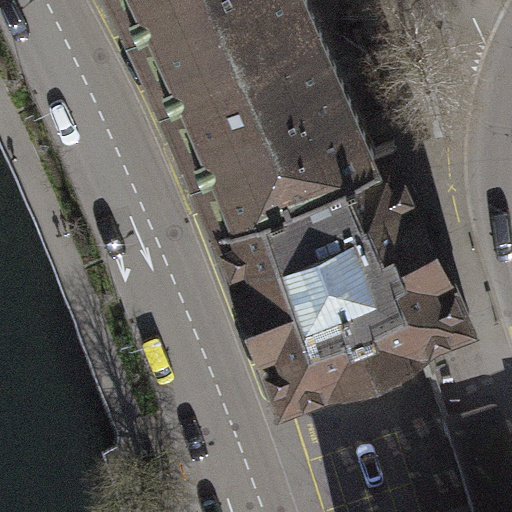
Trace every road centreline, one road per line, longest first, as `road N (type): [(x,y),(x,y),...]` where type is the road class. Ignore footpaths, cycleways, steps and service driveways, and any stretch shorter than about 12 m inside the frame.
road 1 (tertiary): [(233,511),(73,87),(30,0)]
road 2 (tertiary): [(506,77),(494,189),(511,289)]
